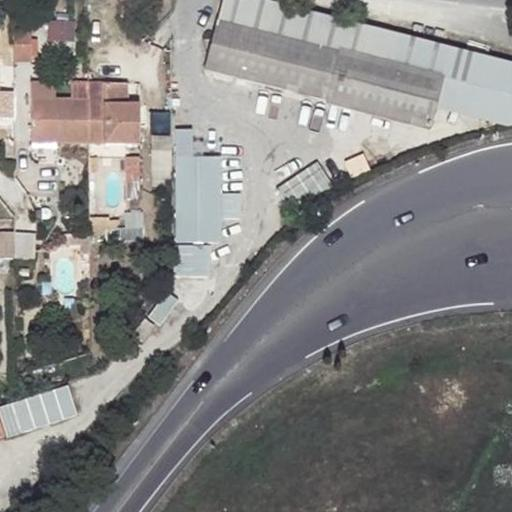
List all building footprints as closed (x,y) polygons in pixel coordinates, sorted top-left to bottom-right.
[(451,48),(262,0),(222,0),(204,70),(429,130),(435,107),(451,48)] [(31,60),(31,15),(14,15),(14,60),(31,60)] [(53,21),(52,38),(75,39),(75,22),(53,21)] [(511,64),(451,48),(435,107),(508,125),(511,124),(511,64)] [(55,84),(30,84),(31,99),(55,99),(55,84)] [(88,143),(88,84),(70,84),(70,98),(55,99),(31,99),(31,143),(88,143)] [(127,105),(126,84),(88,84),(88,143),(139,144),(139,105),(127,105)] [(191,130),(174,129),(175,246),(173,246),(173,277),(209,277),(208,246),(201,246),(201,243),(219,243),(220,219),(239,219),(239,194),(220,194),(219,157),(192,157),(191,130)] [(139,157),(125,157),(125,168),(126,168),(139,168),(139,157)] [(280,188),(294,209),(333,183),(319,162),(280,188)] [(139,168),(126,168),(126,186),(139,187),(139,168)] [(13,232),(0,232),(0,258),(14,258),(13,232)] [(84,234),(63,234),(63,244),(84,244),(84,234)] [(72,388),(0,403),(0,435),(78,419),(72,388)]
